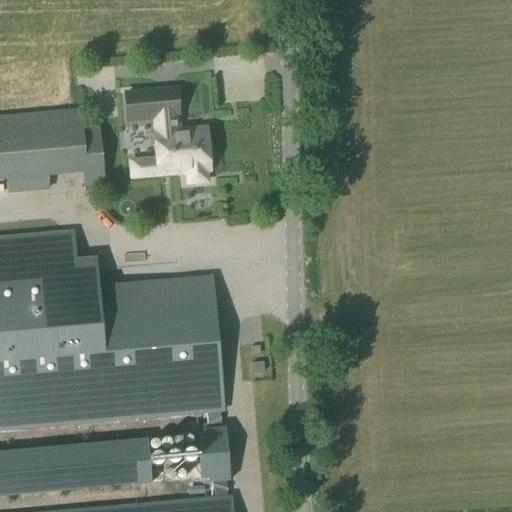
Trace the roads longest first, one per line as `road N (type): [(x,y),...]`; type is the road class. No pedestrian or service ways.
road 1 (unclassified): [(302,511),(287,0)]
road 2 (unknown): [(293,239),(130,242),(77,209),(0,210)]
